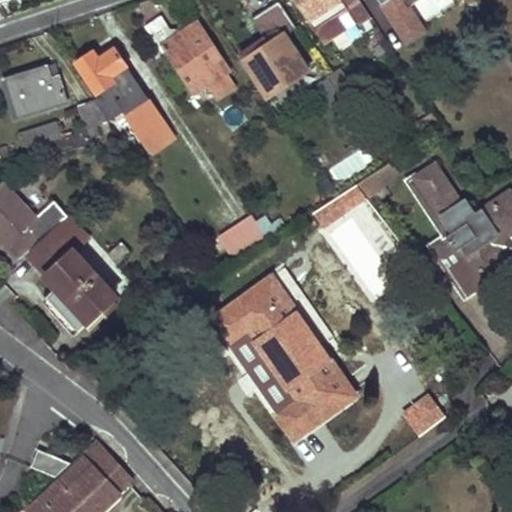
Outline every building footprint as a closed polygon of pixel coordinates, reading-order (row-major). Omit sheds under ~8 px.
[(344,7),(347,12),(361,4),(358,0),(292,0),(312,28),(334,14),(344,7)] [(465,0),(478,20),(486,15),(476,0),(465,0)] [(334,14),(312,28),(322,44),(345,29),(334,14)] [(162,17),(145,28),(162,54),(166,51),(195,94),(209,84),(219,99),(235,88),(225,74),(229,71),(198,24),(176,38),(162,17)] [(258,44),(239,57),(268,99),(311,70),(287,33),(271,44),(262,50),(258,44)] [(267,38),(258,44),(262,50),(271,44),(267,38)] [(152,66),(161,59),(153,48),(145,54),(152,66)] [(93,53),(76,64),(97,95),(112,85),(124,100),(141,88),(114,51),(99,62),(93,53)] [(2,82),(14,119),(67,103),(59,79),(50,81),(46,69),(2,82)] [(328,77),(315,85),(332,110),(344,102),(328,77)] [(77,106),(86,130),(110,123),(94,101),(77,106)] [(19,135),(24,150),(39,145),(61,138),(57,123),(19,135)] [(90,145),(86,130),(61,138),(39,145),(44,159),(90,145)] [(404,133),(387,144),(394,155),(411,144),(404,133)] [(138,164),(151,155),(137,134),(124,143),(138,164)] [(323,189),(332,202),(358,185),(387,166),(379,154),(323,189)] [(469,257),(482,276),(499,265),(494,257),(511,244),(505,234),(511,229),(511,199),(509,196),(470,221),(433,166),(409,182),(446,237),(432,247),(442,262),(456,252),(462,262),(469,257)] [(377,176),(359,187),(368,198),(384,186),(377,176)] [(0,187),(0,256),(11,268),(26,254),(67,219),(55,206),(37,222),(3,185),(0,187)] [(231,262),(265,241),(250,216),(216,236),(231,262)] [(67,219),(26,254),(56,290),(46,299),(78,334),(116,299),(74,253),(87,239),(67,218),(67,219)] [(266,240),(285,229),(279,221),(274,224),(271,218),(257,225),(266,240)] [(122,243),(109,255),(117,264),(131,253),(122,243)] [(511,244),(494,257),(499,265),(511,257),(511,244)] [(442,262),(464,295),(485,281),(482,276),(469,257),(462,262),(456,252),(442,262)] [(211,321),(294,440),(356,397),(272,278),(211,321)] [(99,511),(134,480),(99,443),(25,511),(99,511)] [(72,466),(39,452),(32,468),(57,479),(72,466)]
